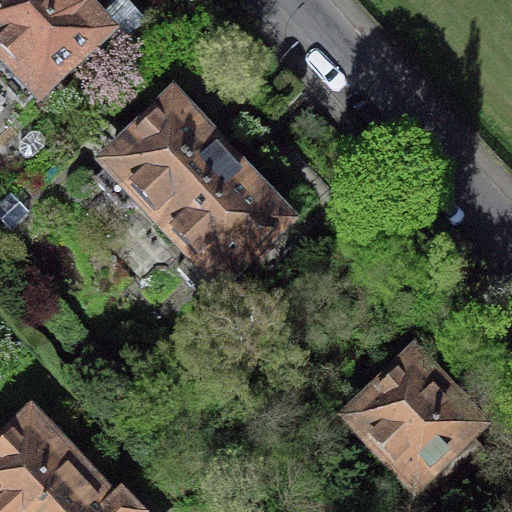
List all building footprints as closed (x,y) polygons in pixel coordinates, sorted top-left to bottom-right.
[(0,82),(22,107),(36,93),(39,96),(105,35),(119,51),(133,38),(146,26),(123,0),(122,0),(5,0),(0,5),(0,82)] [(166,227),(228,168),(200,139),(173,110),(96,182),(125,212),(139,199),(166,227)] [(228,168),(166,227),(193,256),(179,269),(207,299),(283,227),(256,197),(228,168)] [(415,365),(352,425),(432,509),(486,456),(471,440),(479,432),(449,401),(415,365)] [(0,511),(52,511),(83,484),(29,427),(0,453),(0,511)] [(85,481),(83,484),(52,511),(133,511),(122,500),(112,509),(85,481)]
